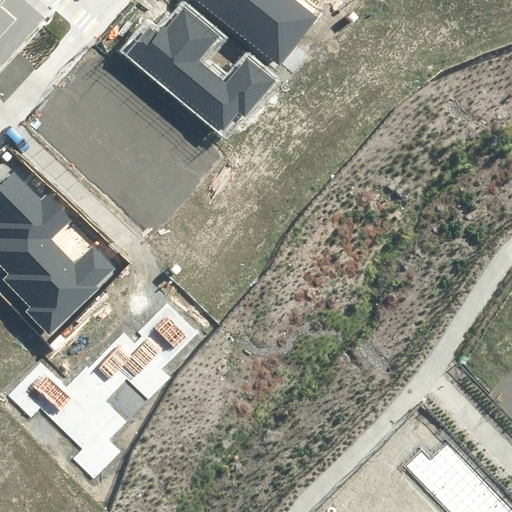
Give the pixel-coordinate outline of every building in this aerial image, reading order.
[(199,0),(283,64),(320,15),(301,0),(199,0)] [(224,33),(187,1),(161,31),(154,25),(129,54),(221,132),(238,112),(246,119),(277,83),(247,58),(225,83),(200,62),(224,33)] [(43,199),(14,169),(0,182),(0,238),(0,239),(0,238),(0,264),(9,274),(5,278),(33,307),(28,312),(51,336),(121,268),(95,242),(75,261),(55,240),(76,220),(49,193),(43,199)] [(66,384),(42,361),(8,395),(30,417),(39,408),(79,447),(73,458),(93,477),(119,451),(108,441),(125,423),(103,402),(125,379),(145,399),(168,376),(161,370),(198,332),(167,301),(136,333),(139,336),(136,338),(124,326),(66,384)] [(422,449),(403,466),(446,511),(511,511),(511,508),(448,441),(430,458),(422,449)]
